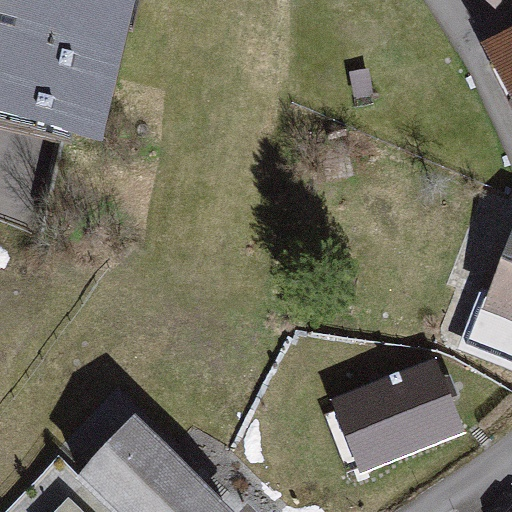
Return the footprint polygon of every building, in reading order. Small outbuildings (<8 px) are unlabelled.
[(143,5),(119,0),(0,0),(0,136),(108,160),(143,5)] [(511,56),(503,61),(511,78),(511,56)] [(511,250),(488,318),(476,314),(461,359),(511,376),(511,250)] [(441,375),(332,416),(358,487),(467,447),(441,375)] [(220,511),(134,430),(83,483),(113,511),(220,511)]
